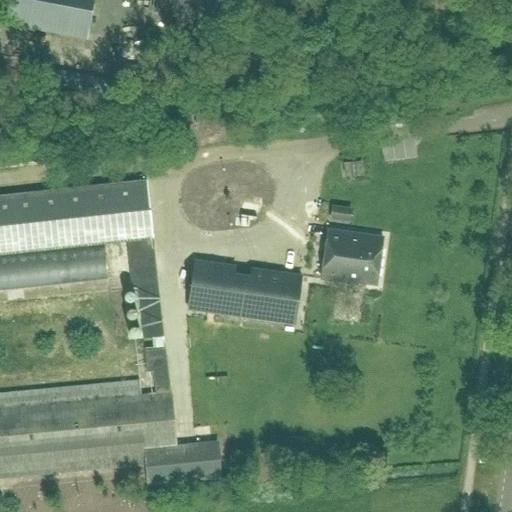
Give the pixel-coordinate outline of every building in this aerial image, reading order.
[(345,177),(362,175),(360,162),(343,164),(345,177)] [(147,182),(0,198),(0,290),(108,279),(104,242),(126,239),(131,288),(138,288),(143,339),(163,337),(147,182)] [(242,202),(240,217),(257,220),(259,204),(242,202)] [(331,207),(330,221),(350,223),(351,209),(331,207)] [(375,284),(382,238),(327,230),(320,279),(357,284),(357,282),(375,284)] [(235,266),(194,260),(187,311),(294,326),(302,275),(251,268),(250,277),(234,274),(235,266)] [(138,382),(0,394),(0,478),(145,464),(147,485),(220,478),(217,442),(176,446),(165,346),(144,348),(146,372),(153,372),(155,395),(140,396),(138,382)]
